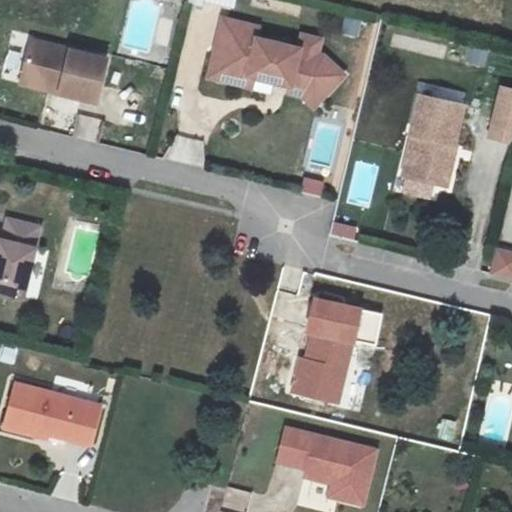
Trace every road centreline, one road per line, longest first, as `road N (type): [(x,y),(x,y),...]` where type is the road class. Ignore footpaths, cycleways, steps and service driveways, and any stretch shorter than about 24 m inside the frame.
road 1 (residential): [(511,301),(324,257),(248,193),(0,134)]
road 2 (unknown): [(457,288),(486,167),(488,135),(475,93)]
